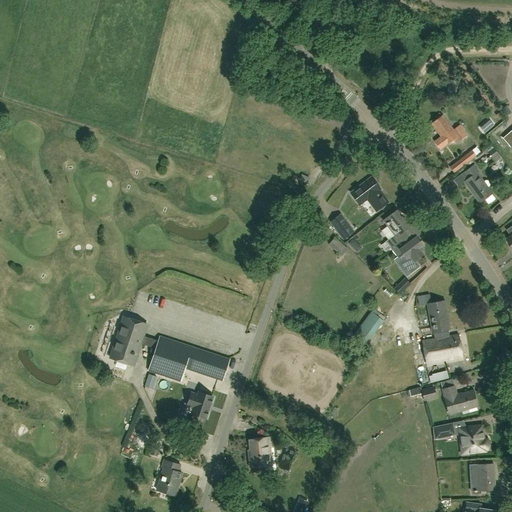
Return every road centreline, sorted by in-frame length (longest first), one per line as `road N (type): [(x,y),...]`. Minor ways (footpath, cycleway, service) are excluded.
road 1 (residential): [(200,511),(294,238),(376,124)]
road 2 (tertiary): [(376,124),(244,0)]
road 3 (track): [(511,48),(441,52),(385,132)]
road 4 (tertiary): [(467,239),(376,124)]
